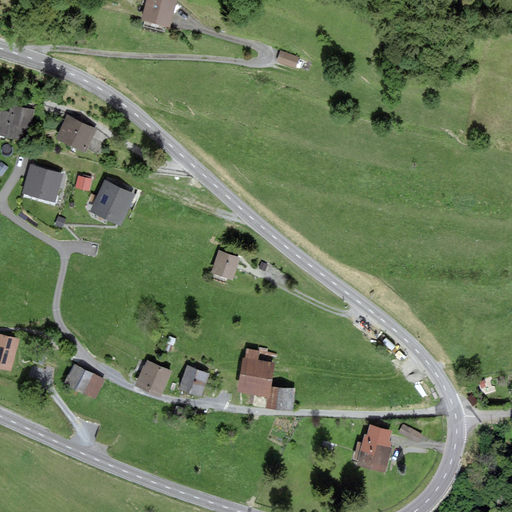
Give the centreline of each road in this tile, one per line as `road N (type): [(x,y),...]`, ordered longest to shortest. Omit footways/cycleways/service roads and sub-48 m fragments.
road 1 (secondary): [(0,47),(123,103),(413,346),(455,414)]
road 2 (residential): [(24,164),(0,202),(60,249),(56,309),(77,346),(109,376),(142,390),(226,405)]
road 3 (unknown): [(253,219),(0,143)]
road 4 (secondary): [(241,511),(0,416)]
road 5 (track): [(226,405),(362,415),(454,409)]
road 6 (track): [(185,158),(173,167),(50,104),(0,96)]
